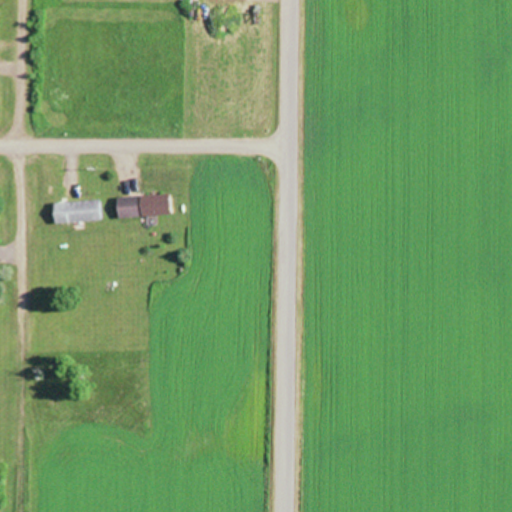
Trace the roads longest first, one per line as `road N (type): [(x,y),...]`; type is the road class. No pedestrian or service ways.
road 1 (residential): [(290,511),(295,0)]
road 2 (residential): [(24,0),(19,511)]
road 3 (residential): [(294,150),(0,148)]
